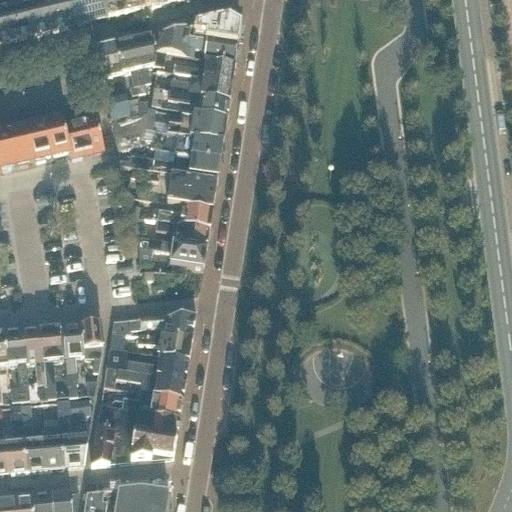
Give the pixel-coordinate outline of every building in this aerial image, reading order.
[(5,13),(2,0),(0,0),(0,47),(13,45),(5,13)] [(15,11),(12,0),(2,0),(5,13),(13,45),(32,40),(24,9),(15,11)] [(41,0),(32,0),(34,7),(24,9),(32,40),(50,36),(43,5),(41,0)] [(50,36),(68,32),(61,0),(52,0),(53,2),(43,5),(50,36)] [(64,0),(71,31),(83,28),(91,26),(84,0),(64,0)] [(84,0),(91,26),(108,22),(103,0),(84,0)] [(103,0),(108,22),(127,18),(123,0),(103,0)] [(123,0),(127,18),(145,14),(141,0),(123,0)] [(163,9),(160,0),(141,0),(145,14),(158,10),(163,9)] [(179,0),(160,0),(163,9),(181,5),(179,0)] [(239,50),(242,30),(229,23),(195,30),(193,43),(239,50)] [(167,58),(186,61),(191,31),(159,39),(157,56),(167,58)] [(156,63),(151,41),(132,45),(143,90),(151,88),(147,72),(155,70),(155,69),(156,63)] [(239,50),(193,43),(192,43),(191,51),(206,54),(205,64),(207,64),(236,69),(239,50)] [(135,92),(143,90),(132,45),(114,49),(121,78),(131,76),(135,92)] [(127,105),(121,78),(114,49),(97,54),(104,85),(113,83),(117,103),(108,105),(112,124),(131,120),(127,105)] [(164,71),(167,58),(157,56),(156,63),(155,69),(164,71)] [(233,87),(236,69),(207,64),(206,73),(175,68),(173,78),(192,80),(204,82),(233,87)] [(233,87),(204,82),(192,80),(190,87),(172,84),(170,95),(230,105),(233,87)] [(161,112),(163,94),(154,93),(152,110),(161,112)] [(228,123),(230,105),(170,95),(169,104),(184,107),(197,108),(197,110),(200,110),(199,118),(228,123)] [(147,118),(148,113),(149,107),(139,106),(139,102),(127,105),(131,120),(131,122),(147,118)] [(148,113),(147,118),(147,119),(144,133),(153,134),(156,115),(148,113)] [(79,163),(105,157),(96,119),(63,126),(63,127),(71,159),(70,159),(71,165),(79,163)] [(144,133),(147,119),(113,127),(117,147),(119,153),(119,155),(140,150),(144,133)] [(224,146),(227,126),(198,121),(182,119),(181,129),(169,127),(168,137),(179,139),(195,141),(224,146)] [(63,127),(63,126),(62,121),(45,125),(54,163),(62,161),(70,159),(71,159),(63,127)] [(45,165),(54,163),(45,125),(27,129),(36,167),(45,165)] [(27,169),(36,167),(27,129),(9,134),(18,171),(27,169)] [(16,172),(18,171),(9,134),(0,135),(0,175),(8,173),(16,171),(16,172)] [(143,144),(155,146),(156,137),(145,135),(143,144)] [(221,164),(224,146),(195,141),(179,139),(176,157),(221,164)] [(218,182),(221,164),(176,157),(175,168),(131,161),(131,167),(120,166),(120,168),(121,171),(134,173),(162,178),(172,179),(188,182),(189,177),(218,182)] [(132,183),(160,187),(162,178),(134,173),(132,183)] [(217,189),(218,187),(188,182),(172,179),(168,207),(182,209),(213,214),(216,198),(215,198),(215,199),(211,198),(213,187),(216,188),(216,189),(217,189)] [(140,223),(141,211),(131,209),(134,222),(140,223)] [(210,233),(213,214),(182,209),(181,218),(154,213),(152,224),(157,225),(210,233)] [(134,222),(139,242),(148,243),(144,223),(140,223),(134,222)] [(210,233),(157,225),(156,236),(174,239),(173,247),(207,252),(210,233)] [(204,272),(207,252),(173,247),(148,243),(139,242),(139,243),(140,269),(150,269),(153,254),(172,257),(171,268),(171,269),(171,268),(204,273),(204,272)] [(134,271),(118,272),(119,290),(135,289),(134,271)] [(146,285),(154,284),(153,276),(145,277),(146,285)] [(163,341),(193,341),(197,319),(115,327),(113,339),(126,340),(131,340),(131,335),(165,332),(163,341)] [(101,364),(103,350),(101,329),(81,331),(84,361),(84,363),(93,363),(93,377),(99,378),(101,364)] [(74,362),(84,361),(81,331),(62,333),(70,403),(79,402),(74,362)] [(47,405),(55,404),(52,366),(62,365),(59,333),(41,335),(47,405)] [(47,405),(41,335),(23,336),(26,368),(34,368),(38,400),(41,400),(41,405),(47,405)] [(28,388),(26,368),(23,336),(5,338),(8,370),(17,369),(20,388),(20,393),(11,394),(13,408),(30,406),(28,388)] [(110,352),(124,354),(126,340),(113,339),(110,352)] [(193,341),(163,341),(140,340),(139,349),(159,350),(158,360),(161,361),(190,365),(193,341)] [(127,355),(124,354),(110,352),(109,363),(126,366),(127,355)] [(186,385),(190,365),(161,361),(159,371),(126,366),(109,363),(107,372),(186,385)] [(183,404),(186,385),(107,372),(104,392),(115,393),(117,382),(142,387),(140,397),(183,404)] [(88,401),(95,400),(97,386),(87,387),(88,401)] [(183,404),(140,397),(134,396),(132,405),(124,404),(122,414),(150,419),(180,424),(183,404)] [(78,406),(70,406),(71,421),(77,421),(77,424),(86,423),(86,420),(90,419),(89,405),(78,406)] [(71,421),(70,406),(58,408),(61,431),(65,473),(84,471),(88,441),(73,443),(71,421)] [(43,446),(33,446),(29,410),(21,411),(27,477),(46,475),(43,446)] [(150,419),(122,414),(102,410),(98,430),(177,443),(180,424),(150,419)] [(27,477),(21,411),(2,413),(3,421),(12,420),(15,448),(5,450),(8,479),(27,477)] [(174,462),(177,443),(98,430),(92,470),(173,463),(173,462),(174,462)] [(46,475),(65,473),(61,431),(42,433),(43,446),(46,475)] [(166,511),(169,497),(142,493),(87,499),(85,511),(166,511)] [(51,511),(77,511),(80,500),(50,503),(51,511)] [(32,511),(51,511),(50,503),(32,504),(32,511)]
